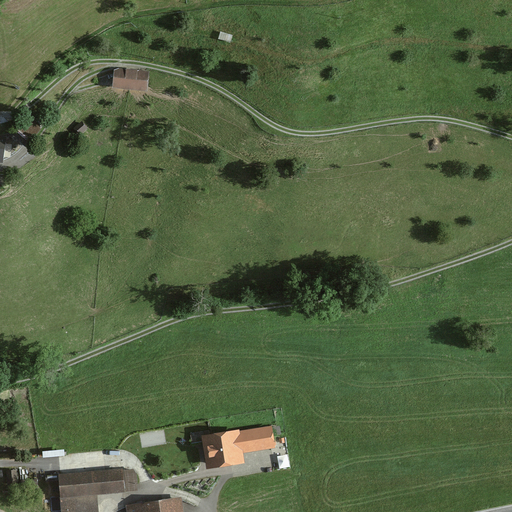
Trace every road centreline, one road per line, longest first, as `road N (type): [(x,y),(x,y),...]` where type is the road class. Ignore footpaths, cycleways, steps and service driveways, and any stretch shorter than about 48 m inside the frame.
road 1 (track): [(0,121),(75,67),(99,61),(196,78),(296,133),(412,119),(511,137)]
road 2 (track): [(511,243),(393,285),(181,319),(0,382)]
